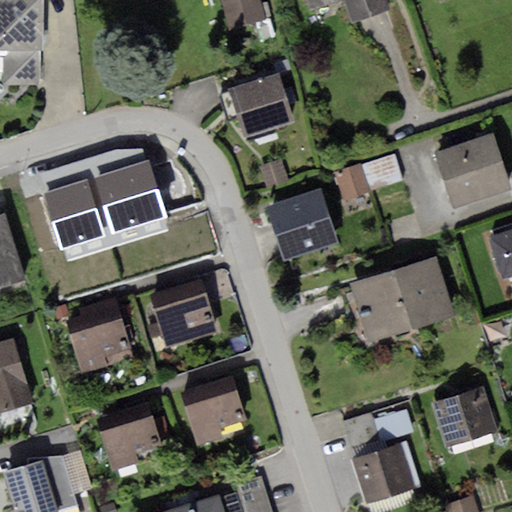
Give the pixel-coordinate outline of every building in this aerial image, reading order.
[(40,0),(0,1),(0,57),(7,57),(8,91),(42,90),(40,0)] [(261,0),(225,0),(233,31),(267,23),(261,0)] [(388,0),(312,0),(315,9),(339,0),(345,0),(356,29),(394,16),(388,0)] [(280,78),(233,93),(247,141),(295,126),(280,78)] [(511,194),(492,139),(435,159),(455,214),(511,194)] [(396,160),(340,176),(348,204),(405,188),(396,160)] [(284,166),(263,173),(270,195),(291,189),(284,166)] [(160,169),(107,187),(128,247),(181,229),(160,169)] [(327,201),(270,218),(285,267),(342,249),(327,201)] [(0,290),(0,292),(27,283),(6,219),(0,220),(0,290)] [(511,235),(494,241),(504,280),(511,277),(511,235)] [(437,265),(354,291),(372,347),(455,322),(437,265)] [(207,299),(155,315),(166,351),(218,335),(207,299)] [(120,322),(73,336),(85,376),(132,362),(120,322)] [(18,344),(0,349),(0,415),(36,405),(18,344)] [(487,394),(438,409),(450,452),(500,438),(487,394)] [(238,398),(186,413),(198,454),(226,446),(223,433),(238,429),(234,416),(243,414),(238,398)] [(344,420),(353,449),(417,431),(408,401),(344,420)] [(153,420),(100,436),(111,474),(138,465),(135,454),(153,449),(151,444),(159,441),(153,420)] [(406,452),(357,467),(370,509),(420,494),(406,452)] [(42,461),(56,511),(57,511),(77,505),(61,457),(28,458),(30,465),(42,461)] [(30,465),(3,472),(14,511),(56,511),(42,461),(30,465)] [(221,499),(224,511),(270,511),(260,477),(235,485),(237,494),(221,499)] [(219,495),(163,511),(224,511),(221,499),(219,495)]
